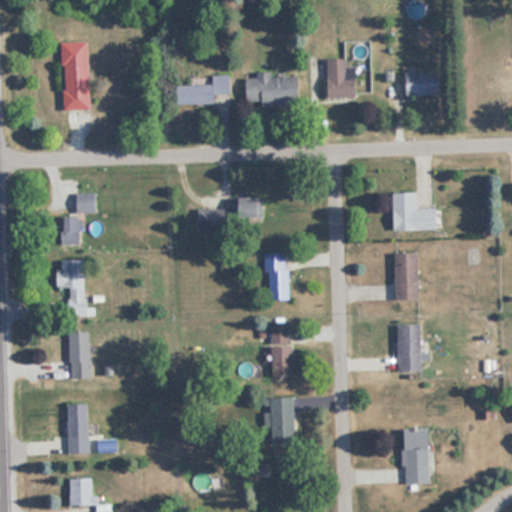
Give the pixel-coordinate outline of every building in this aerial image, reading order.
[(63,42),(64,110),(91,109),(91,42),(63,42)] [(358,97),(358,79),(348,79),(348,59),(330,59),(330,97),(358,97)] [(264,106),(301,106),(300,76),(273,76),(273,72),(258,73),(258,78),(247,78),(247,102),(264,102),(264,106)] [(408,95),(441,95),(441,72),(408,72),(408,95)] [(217,105),(217,93),(232,93),(232,75),(213,75),(213,85),(181,85),(181,105),(217,105)] [(439,229),(439,208),(418,208),(417,192),(395,193),(395,230),(439,229)] [(98,212),(98,193),(77,193),(77,212),(98,212)] [(233,198),(233,208),(198,209),(199,229),(229,228),(229,219),(265,218),(265,198),(233,198)] [(61,244),(81,244),(81,217),(61,217),(61,244)] [(422,298),(422,252),(398,252),(398,298),(422,298)] [(289,299),(289,253),(269,253),(269,299),(289,299)] [(88,259),(63,260),(63,269),(59,269),(59,288),(70,288),(70,315),(88,315),(88,259)] [(274,376),(295,376),(295,345),(290,345),(289,324),(273,325),(274,376)] [(423,324),(400,324),(400,370),(423,370),(423,324)] [(92,332),(71,332),(71,378),(93,378),(92,332)] [(297,444),(296,397),(265,398),(266,427),(273,427),(274,445),(297,444)] [(69,454),(90,454),(90,404),(69,404),(69,454)] [(406,429),(406,485),(432,485),(432,429),(406,429)] [(93,479),(72,479),(72,506),(93,506),(93,479)]
